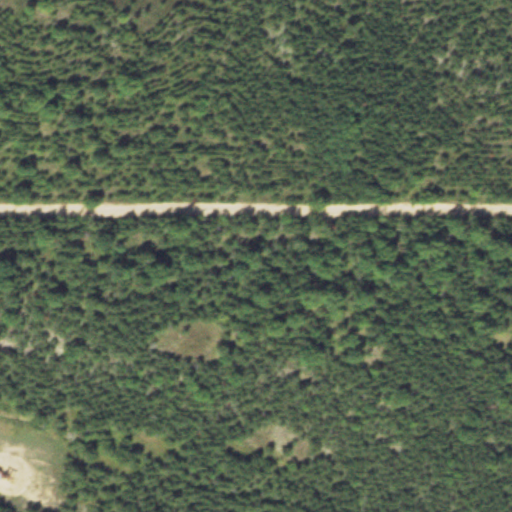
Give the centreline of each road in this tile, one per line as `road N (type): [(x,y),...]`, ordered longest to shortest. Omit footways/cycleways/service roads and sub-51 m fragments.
road 1 (residential): [(0,212),(511,209)]
road 2 (track): [(0,456),(29,454),(283,511)]
